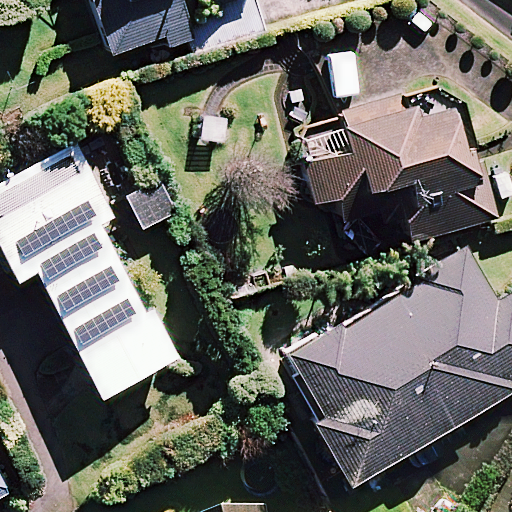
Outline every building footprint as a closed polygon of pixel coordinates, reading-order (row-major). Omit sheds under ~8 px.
[(87,0),(104,51),(159,33),(163,45),(193,36),(181,0),(87,0)] [(403,118),(395,94),(329,118),(339,144),(295,161),(309,199),(328,192),(339,219),(371,207),(376,220),(397,212),(408,242),(485,214),(444,103),(403,118)] [(101,215),(66,144),(0,176),(0,258),(8,276),(29,266),(92,394),(161,360),(92,220),(101,215)] [(169,211),(154,179),(121,194),(137,227),(169,211)] [(490,299),(463,250),(274,354),(342,477),(507,386),(501,376),(511,369),(511,294),(509,288),(490,299)]
